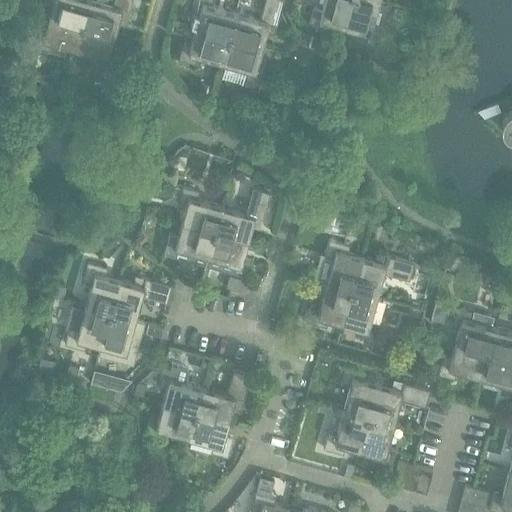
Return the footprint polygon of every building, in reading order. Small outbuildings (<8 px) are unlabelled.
[(51,0),(53,0),(49,14),(58,17),(82,24),(89,0),(51,0)] [(127,21),(133,0),(115,0),(114,5),(94,0),(89,0),(82,24),(107,31),(116,33),(120,19),(127,21)] [(211,5),(212,0),(195,0),(192,12),(199,14),(195,28),(204,31),(229,38),(236,12),(211,5)] [(273,35),(283,0),(265,0),(260,19),(236,12),(229,38),(253,44),(263,47),(266,33),(273,35)] [(352,0),(325,0),(323,11),(314,9),(310,25),(329,30),(331,23),(345,27),(352,0)] [(388,3),(380,0),(378,0),(352,0),(345,27),(361,31),(359,40),(377,45),(388,3)] [(82,24),(58,17),(49,14),(45,28),(38,26),(32,46),(49,50),(51,42),(75,49),(82,24)] [(116,33),(107,31),(82,24),(75,49),(100,56),(97,64),(114,69),(120,49),(113,47),(116,33)] [(229,38),(204,31),(195,28),(192,42),(184,40),(178,60),(195,64),(197,56),(222,63),(229,38)] [(305,36),(303,45),(316,48),(319,37),(306,33),(305,36)] [(263,47),(253,44),(229,38),(222,63),(246,70),(244,78),(252,80),(249,90),(257,92),(259,82),(260,82),(266,62),(259,60),(263,47)] [(354,59),(352,67),(351,72),(370,76),(371,72),(373,63),(354,59)] [(38,98),(54,100),(57,84),(41,82),(38,98)] [(214,86),(203,83),(201,93),(211,96),(214,86)] [(261,107),(276,110),(278,98),(263,95),(261,107)] [(497,102),(477,110),(484,118),(485,118),(501,111),(499,107),(497,102)] [(511,106),(508,110),(503,117),(502,120),(502,124),(505,130),(511,133),(511,106)] [(162,169),(159,179),(173,183),(176,173),(162,169)] [(197,199),(199,191),(183,186),(178,206),(185,208),(181,222),(190,224),(215,231),(222,206),(197,199)] [(259,229),(269,193),(253,188),(246,213),(222,206),(215,231),(239,238),(249,241),(252,227),(259,229)] [(215,231),(190,224),(181,222),(177,236),(170,234),(164,253),(181,257),(183,250),(208,256),(215,231)] [(249,241),(239,238),(215,231),(208,256),(232,263),(230,271),(246,276),(252,256),(245,254),(249,241)] [(348,254),(350,246),(331,240),(326,257),(335,259),(328,284),(338,287),(353,291),(362,258),(348,254)] [(409,280),(413,264),(377,254),(375,261),(362,258),(353,291),(366,294),(377,298),(384,273),(409,280)] [(426,270),(429,268),(430,264),(428,261),(425,260),(421,261),(420,265),(422,269),(426,270)] [(106,275),(108,268),(88,262),(84,278),(92,280),(85,305),(96,308),(110,312),(120,279),(106,275)] [(167,301),(172,285),(136,275),(134,282),(120,279),(110,312),(124,316),(136,319),(142,294),(167,301)] [(250,293),(253,281),(231,275),(227,286),(250,293)] [(353,291),(338,287),(328,284),(321,308),(313,305),(308,322),(327,327),(329,320),(343,324),(353,291)] [(56,285),(53,297),(58,298),(64,299),(67,288),(61,287),(56,285)] [(377,298),(366,294),(353,291),(343,324),(356,328),(354,335),(374,341),(379,324),(371,322),(377,298)] [(437,300),(432,319),(445,323),(451,303),(437,300)] [(110,312),(96,308),(85,305),(78,329),(69,327),(65,343),(85,349),(87,342),(101,346),(110,312)] [(455,343),(465,346),(489,352),(496,327),(492,326),(495,313),(474,308),(473,311),(457,307),(452,327),(459,329),(455,343)] [(136,319),(124,316),(110,312),(101,346),(115,349),(113,357),(132,363),(137,346),(129,343),(136,319)] [(511,331),(496,327),(489,352),(511,358),(511,331)] [(163,330),(154,328),(148,350),(157,353),(163,330)] [(489,352),(465,346),(455,343),(452,356),(444,354),(439,374),(455,379),(457,371),(482,378),(489,352)] [(511,358),(489,352),(482,378),(506,385),(504,392),(511,394),(511,358)] [(41,356),(38,367),(41,368),(53,371),(56,361),(44,357),(41,356)] [(68,364),(65,374),(75,377),(78,367),(68,364)] [(365,379),(367,372),(347,366),(342,383),(350,385),(343,409),(355,413),(369,417),(378,383),(365,379)] [(179,380),(182,372),(164,367),(159,386),(167,389),(163,403),(172,405),(196,412),(203,387),(179,380)] [(241,410),(251,373),(235,369),(228,393),(203,387),(196,412),(229,421),(233,407),(241,410)] [(94,370),(90,382),(104,386),(108,373),(94,370)] [(133,380),(108,373),(104,386),(121,391),(133,380)] [(426,406),(430,389),(394,379),(392,386),(378,383),(369,417),(383,421),(394,424),(401,399),(426,406)] [(135,386),(133,394),(142,396),(146,382),(140,380),(136,384),(135,386)] [(454,384),(446,382),(444,389),(452,391),(454,384)] [(196,412),(172,405),(163,403),(159,416),(151,414),(145,433),(163,439),(165,431),(189,437),(196,412)] [(369,417),(355,413),(343,409),(336,434),(328,432),(322,454),(328,456),(330,450),(344,454),(346,446),(359,450),(369,417)] [(225,434),(229,421),(196,412),(189,437),(213,444),(211,452),(228,457),(233,437),(225,434)] [(394,424),(383,421),(369,417),(359,450),(373,454),(371,461),(391,467),(396,450),(387,448),(394,424)] [(403,487),(409,464),(398,461),(391,483),(403,487)] [(414,490),(421,467),(409,464),(403,487),(414,490)] [(426,493),(432,470),(421,467),(414,490),(426,493)] [(511,472),(509,471),(502,495),(494,493),(489,509),(498,511),(509,511),(511,508),(511,472)] [(488,491),(479,489),(466,485),(463,497),(485,503),(488,491)] [(274,506),(276,498),(256,492),(250,511),(286,511),(287,509),(274,506)] [(474,511),(482,511),(485,503),(463,497),(461,503),(460,508),(474,511)]
